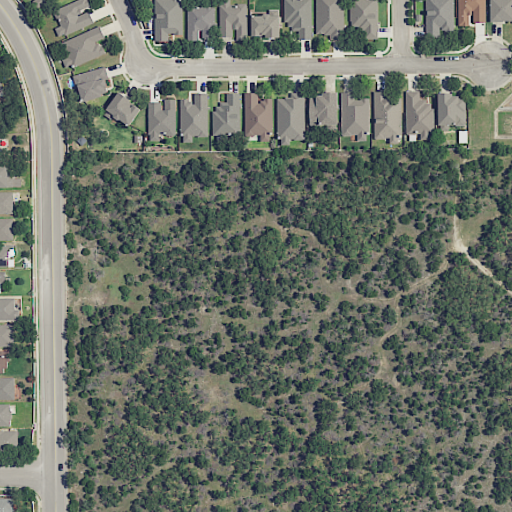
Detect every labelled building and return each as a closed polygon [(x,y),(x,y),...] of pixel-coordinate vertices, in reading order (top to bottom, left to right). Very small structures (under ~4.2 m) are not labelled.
[(94,23),(88,8),(90,8),(86,0),(78,0),(53,9),(59,26),(55,27),(58,36),(94,23)] [(153,0),(154,41),(168,40),(168,34),(182,34),(181,0),(153,0)] [(246,4),(229,4),(229,0),(219,0),(219,36),(234,36),(234,39),(247,39),(246,4)] [(298,39),(311,39),(310,0),(284,0),(285,29),(298,28),(298,39)] [(315,0),(316,34),(329,33),(329,38),(344,37),(343,0),(328,0),(327,0),(326,0),(315,0)] [(377,38),(376,0),(349,0),(350,29),(364,29),(364,39),(377,38)] [(452,31),(452,0),(425,0),(425,37),(439,37),(439,30),(452,31)] [(457,0),(457,26),(470,25),(470,23),(485,23),(485,0),(457,0)] [(511,0),(489,0),(489,21),(511,21),(511,0)] [(186,6),(187,41),(200,40),(200,38),(215,37),(214,5),(186,6)] [(251,15),(251,37),(279,37),(279,15),(251,15)] [(104,56),(99,40),(104,38),(101,28),(63,40),(71,66),(104,56)] [(74,75),(81,101),(110,94),(103,67),(74,75)] [(105,113),(129,127),(140,108),(128,102),(130,99),(117,91),(105,113)] [(432,101),(419,101),(419,91),(405,91),(405,134),(420,134),(420,139),(432,139),(432,101)] [(356,141),(369,141),(368,99),(353,99),(353,92),(341,92),(341,135),(356,135),(356,141)] [(179,99),(181,142),(192,141),(192,137),(208,137),(207,93),(192,93),(192,99),(179,99)] [(213,134),(239,135),(240,93),(226,93),(226,102),(214,102),(213,134)] [(245,136),(260,135),(260,141),(272,141),(271,98),(259,98),(258,93),(244,93),(245,136)] [(277,98),(278,145),(289,145),(289,140),(304,140),(304,93),(294,93),(294,98),(277,98)] [(373,94),(374,138),(389,138),(389,143),(401,143),(400,93),(373,94)] [(309,125),(337,125),(337,94),(309,94),(309,125)] [(438,126),(465,126),(466,95),(438,95),(438,126)] [(175,99),(163,99),(163,101),(147,102),(148,141),(160,140),(160,135),(175,135),(175,99)] [(0,186),(21,186),(20,178),(8,178),(8,165),(0,165),(0,186)] [(13,192),(0,191),(0,213),(13,214),(13,192)] [(0,239),(13,240),(13,218),(0,218),(0,239)] [(14,246),(0,245),(0,265),(14,266),(14,246)] [(0,320),(20,320),(20,308),(15,308),(15,297),(0,297),(0,320)] [(12,324),(0,324),(0,345),(12,345),(12,324)] [(14,377),(0,377),(0,398),(15,398),(14,377)] [(0,426),(11,426),(11,404),(0,404),(0,426)] [(0,451),(18,451),(17,430),(0,430),(0,451)] [(0,511),(13,511),(13,498),(0,498),(0,511)]
